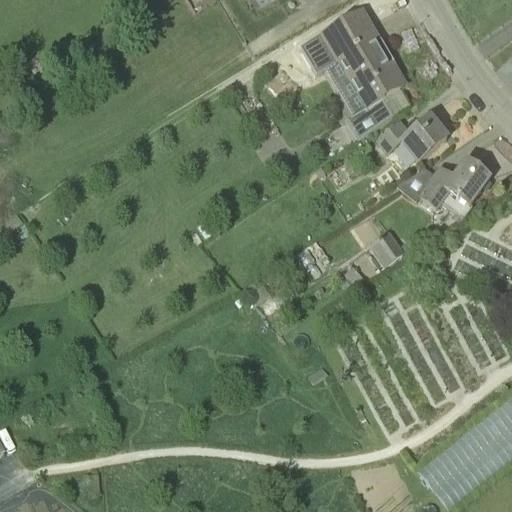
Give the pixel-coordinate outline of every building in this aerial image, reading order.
[(135,0),(112,0),(119,10),(135,0)] [(273,0),(186,0),(224,62),(247,48),(244,44),(268,29),(262,18),(278,8),(273,0)] [(360,16),(301,51),(317,78),(338,66),(365,112),(345,124),(357,144),(392,121),(381,104),(383,103),(382,102),(403,89),(390,67),(386,70),(373,48),(377,45),(360,16)] [(268,87),(282,102),(299,86),(285,71),(268,87)] [(416,166),(417,167),(445,144),(428,123),(407,140),(398,129),(377,146),(387,158),(393,153),(409,172),(416,166)] [(358,160),(344,170),(352,181),(366,172),(358,160)] [(471,211),(469,210),(488,184),(464,166),(451,184),(438,174),(418,202),(435,214),(439,208),(462,223),(471,211)] [(382,272),(402,258),(386,237),(367,251),(382,272)] [(363,284),(352,272),(343,280),(354,292),(363,284)] [(257,283),(241,294),(253,312),(269,301),(257,283)] [(511,456),(511,405),(418,470),(444,507),(502,467),(499,464),(511,456)]
